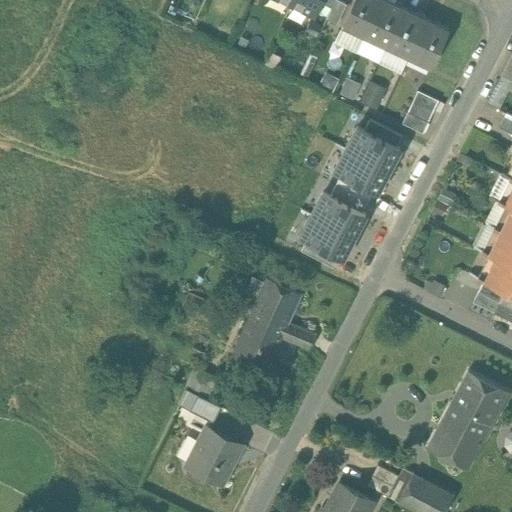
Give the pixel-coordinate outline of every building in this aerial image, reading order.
[(293,0),(291,4),(315,15),(321,3),(321,0),(293,0)] [(380,0),(353,0),(341,25),(342,25),(344,21),(352,24),(350,29),(364,36),(380,0)] [(404,7),(388,0),(380,0),(364,36),(378,43),(380,38),(388,42),(404,7)] [(427,18),(404,7),(388,42),(396,46),(394,50),(409,58),(427,18)] [(427,18),(409,58),(423,64),(425,59),(433,63),(431,68),(432,68),(450,29),(427,18)] [(371,80),(362,99),(377,107),(386,87),(371,80)] [(439,100),(419,90),(414,102),(433,111),(439,100)] [(433,111),(414,102),(409,112),(429,122),(433,111)] [(429,122),(409,112),(404,123),(424,133),(429,122)] [(511,120),(504,116),(499,127),(511,133),(511,120)] [(370,119),(365,129),(396,146),(402,135),(370,119)] [(346,148),(388,170),(400,148),(396,146),(365,129),(358,126),(346,148)] [(377,193),(388,170),(346,148),(335,171),(341,174),(373,191),(377,193)] [(373,191),(341,174),(336,185),(368,202),(373,191)] [(336,185),(330,196),(362,212),(368,202),(336,185)] [(324,192),(312,215),(354,237),(366,214),(362,212),(330,196),(324,192)] [(511,207),(500,231),(511,236),(511,207)] [(343,259),(354,237),(312,215),(300,237),(307,241),(339,258),(343,259)] [(511,236),(500,231),(489,254),(496,258),(511,265),(511,236)] [(339,258),(307,241),(302,252),(334,268),(339,258)] [(511,265),(496,258),(484,281),(484,282),(505,292),(511,295),(511,265)] [(454,279),(476,289),(481,278),(459,268),(454,279)] [(302,294),(267,279),(241,338),(275,354),(282,339),(289,323),(302,294)] [(505,292),(484,282),(484,281),(478,292),(499,303),(505,292)] [(499,303),(478,292),(473,303),(494,314),(499,303)] [(511,295),(505,292),(499,303),(511,309),(511,295)] [(511,309),(499,303),(494,314),(511,322),(511,309)] [(316,335),(289,323),(282,339),(309,351),(316,335)] [(275,354),(241,338),(234,354),(268,369),(275,354)] [(194,368),(185,390),(186,391),(196,395),(205,373),(194,368)] [(508,393),(468,371),(452,403),(491,424),(508,393)] [(222,381),(205,373),(196,395),(197,396),(212,403),(222,381)] [(186,391),(178,406),(189,411),(197,397),(186,391)] [(212,403),(197,396),(197,397),(189,411),(213,423),(221,407),(212,403)] [(491,424),(452,403),(427,448),(467,469),(491,424)] [(199,448),(233,465),(243,445),(209,428),(199,448)] [(233,465),(199,448),(190,465),(188,464),(187,466),(222,485),(233,465)] [(399,476),(377,465),(372,476),(393,487),(399,476)] [(460,511),(466,502),(413,474),(409,482),(398,503),(415,511),(460,511)] [(393,487),(372,476),(367,486),(388,497),(393,487)] [(409,482),(399,476),(393,487),(388,497),(398,503),(409,482)] [(366,511),(372,501),(340,484),(326,511),(321,509),(320,511),(321,511),(320,511),(366,511)]
